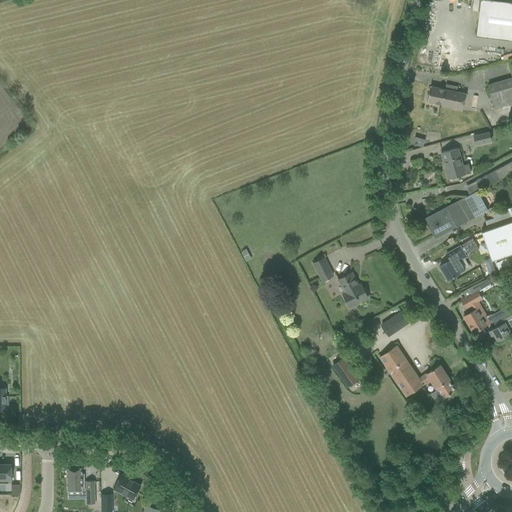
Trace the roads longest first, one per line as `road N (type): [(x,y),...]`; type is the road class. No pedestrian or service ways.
road 1 (unclassified): [(490,390),(384,195),(382,160),(414,0)]
road 2 (residential): [(184,511),(134,453),(46,443)]
